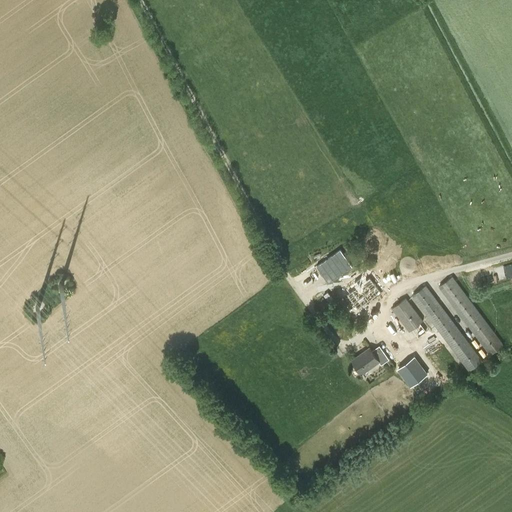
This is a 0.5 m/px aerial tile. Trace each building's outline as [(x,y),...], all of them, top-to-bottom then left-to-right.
[(490,355),(504,344),(452,276),(438,286),(490,355)] [(365,304),(380,293),(369,277),(346,294),(361,314),(368,309),(365,304)] [(468,371),(482,360),(426,285),(412,295),(468,371)] [(422,328),(419,324),(423,321),(406,297),(391,308),(409,331),(411,329),(415,334),(422,328)] [(378,331),(372,335),(379,346),(379,345),(388,358),(408,343),(403,335),(400,338),(395,332),(396,331),(390,322),(378,330),(378,331)] [(372,350),(371,351),(378,361),(381,365),(389,359),(388,358),(379,345),(379,346),(372,350)] [(363,354),(353,362),(361,374),(378,361),(371,351),(372,350),(369,347),(362,352),(363,354)] [(406,349),(396,356),(399,359),(409,352),(406,349)]
